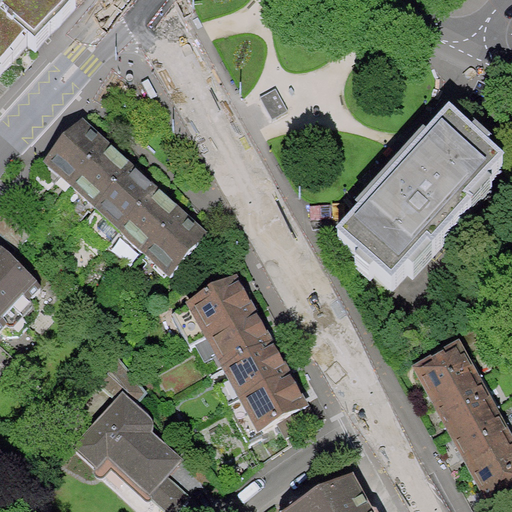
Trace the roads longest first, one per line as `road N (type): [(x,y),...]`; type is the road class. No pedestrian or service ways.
road 1 (tertiary): [(140,0),(289,262)]
road 2 (residential): [(289,262),(443,101),(462,50)]
road 3 (residential): [(140,0),(0,148)]
road 4 (tertiary): [(289,262),(375,418)]
road 5 (residential): [(375,418),(288,471),(241,511)]
